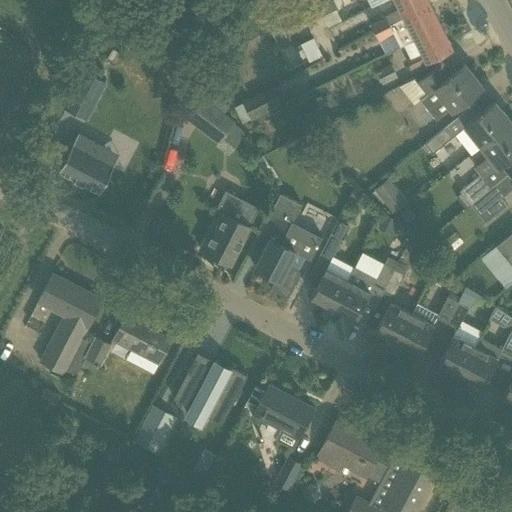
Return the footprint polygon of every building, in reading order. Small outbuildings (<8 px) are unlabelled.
[(314,0),(322,16),(335,10),(330,0),(314,0)] [(427,0),(393,0),(403,18),(430,4),(427,0)] [(390,24),(374,32),(385,53),(399,45),(400,47),(414,41),(413,40),(441,26),(430,4),(403,18),(390,24)] [(268,29),(276,41),(285,37),(282,30),(287,27),(284,20),(287,19),(283,13),(265,22),(268,29)] [(385,14),(369,22),(374,32),(390,24),(385,15),(385,14)] [(410,69),(452,48),(441,26),(413,40),(414,41),(420,53),(405,60),(410,69)] [(321,56),(313,37),(301,43),(309,62),(321,56)] [(450,111),(482,86),(464,63),(448,76),(439,64),(417,83),(426,94),(419,99),(435,119),(449,109),(450,111)] [(383,84),(397,77),(390,65),(376,73),(383,84)] [(83,70),(74,89),(96,101),(106,82),(83,70)] [(271,86),(242,100),(250,119),(280,105),(271,86)] [(228,107),(210,94),(189,122),(219,145),(237,123),(223,112),(228,107)] [(480,146),(511,121),(495,101),(479,114),(472,105),(443,127),(423,143),(424,144),(432,153),(432,154),(452,138),(451,137),(455,135),(470,154),(480,146)] [(461,193),(470,204),(490,187),(507,174),(498,164),(511,153),(511,122),(511,121),(480,146),(488,156),(473,168),(479,175),(459,191),(461,193)] [(316,152),(330,156),(336,137),(322,133),(316,152)] [(97,162),(102,151),(87,144),(82,154),(70,148),(56,175),(72,184),(71,185),(72,185),(73,184),(80,188),(79,189),(81,189),(81,188),(97,197),(111,169),(97,162)] [(374,189),(375,190),(382,200),(396,189),(387,179),(374,189)] [(506,205),(490,187),(470,204),(484,222),(506,205)] [(229,264),(233,256),(250,223),(250,224),(258,209),(225,192),(215,211),(223,215),(216,230),(211,227),(200,249),(229,264)] [(301,203),(280,192),(259,234),(269,239),(254,267),(275,278),(270,288),(287,296),(300,271),(287,265),(295,251),(281,244),(292,222),(291,222),(301,203)] [(470,204),(461,193),(455,197),(464,209),(470,204)] [(416,217),(409,207),(400,215),(407,224),(416,217)] [(390,234),(397,221),(384,214),(377,228),(390,234)] [(336,221),(329,235),(319,255),(329,261),(330,261),(333,255),(340,240),(347,226),(336,221)] [(16,234),(0,226),(0,263),(0,276),(8,281),(23,252),(10,245),(16,234)] [(511,266),(511,231),(495,246),(511,266)] [(376,277),(355,266),(347,280),(328,318),(335,322),(340,312),(354,319),(364,300),(375,306),(383,289),(394,268),(383,263),(376,277)] [(404,274),(394,268),(383,289),(393,295),(404,274)] [(328,318),(347,280),(325,269),(310,296),(325,304),(320,314),(328,318)] [(85,357),(92,342),(81,337),(69,331),(74,322),(86,328),(101,299),(52,273),(38,303),(65,317),(60,327),(58,326),(40,362),(62,373),(63,372),(75,378),(85,357)] [(436,317),(447,323),(458,302),(447,296),(436,317)] [(384,347),(391,351),(411,312),(390,301),(375,329),(389,336),(384,347)] [(468,307),(458,302),(447,323),(458,328),(468,307)] [(158,362),(170,339),(150,328),(152,325),(126,312),(113,338),(131,348),(125,359),(152,372),(158,361),(158,362)] [(404,345),(418,353),(434,324),(411,312),(391,351),(399,355),(404,345)] [(500,351),(511,356),(511,353),(511,326),(510,330),(501,348),(480,337),(455,385),(462,389),(468,379),(482,386),(497,357),(500,351)] [(447,381),(455,385),(480,337),(479,336),(475,345),(454,334),(438,363),(452,371),(447,381)] [(92,342),(85,357),(100,364),(110,344),(95,336),(92,342)] [(247,376),(227,365),(224,370),(217,367),(219,363),(213,359),(213,360),(197,352),(173,398),(188,407),(185,412),(203,422),(206,416),(221,424),(247,376)] [(511,414),(511,377),(502,397),(511,401),(511,412),(511,414)] [(292,448),(313,407),(268,384),(265,390),(259,400),(252,413),(280,428),(274,438),(292,448)] [(46,405),(44,410),(51,414),(54,408),(60,396),(45,388),(41,396),(49,400),(46,405)] [(140,428),(164,441),(176,417),(153,404),(140,428)] [(352,428),(336,420),(315,458),(338,471),(343,463),(366,475),(379,449),(349,433),(352,428)] [(204,448),(198,459),(209,465),(215,454),(204,448)] [(369,503),(363,511),(415,511),(436,473),(407,457),(405,460),(394,455),(369,503)] [(289,489),(301,463),(287,456),(274,482),(275,483),(287,489),(289,489)] [(287,489),(275,483),(264,505),(276,511),(287,489)] [(363,511),(369,503),(357,496),(347,511),(363,511)] [(510,511),(491,502),(485,511),(510,511)]
